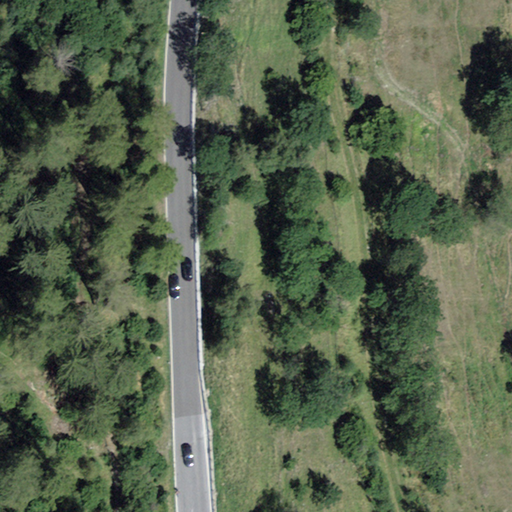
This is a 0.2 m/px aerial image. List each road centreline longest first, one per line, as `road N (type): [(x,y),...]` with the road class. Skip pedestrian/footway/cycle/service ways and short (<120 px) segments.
road 1 (track): [(345,0),(345,97),(392,511)]
road 2 (tertiary): [(184,0),(178,122),(193,511)]
